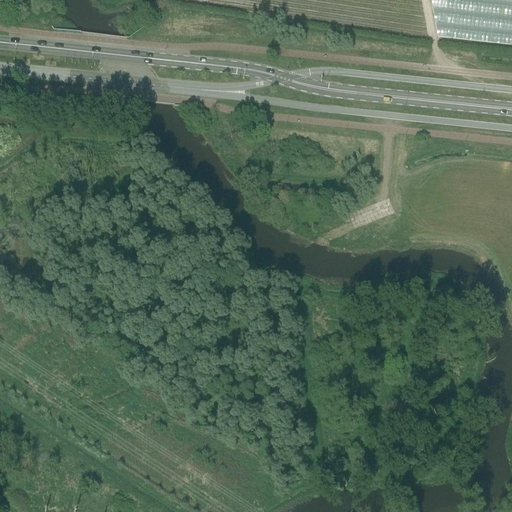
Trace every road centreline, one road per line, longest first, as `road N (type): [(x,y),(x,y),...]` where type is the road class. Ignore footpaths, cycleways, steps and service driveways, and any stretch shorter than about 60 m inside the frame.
road 1 (secondary): [(141,58),(253,70),(327,91),(511,109)]
road 2 (secondary): [(141,58),(0,43)]
